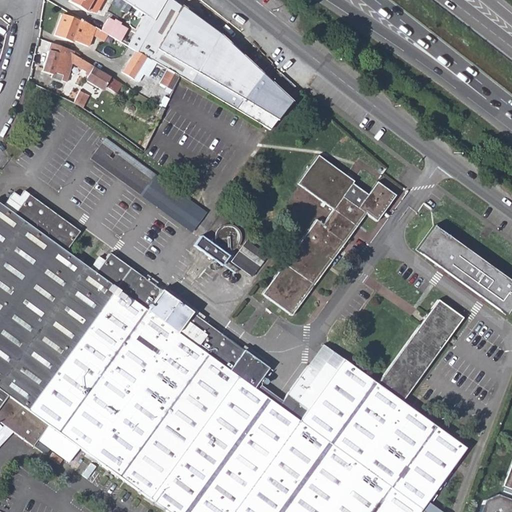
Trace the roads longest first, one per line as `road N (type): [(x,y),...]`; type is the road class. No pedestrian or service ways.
road 1 (residential): [(238,0),(511,212)]
road 2 (trunk): [(331,0),(480,101),(503,100)]
road 3 (trunk): [(375,0),(503,100)]
